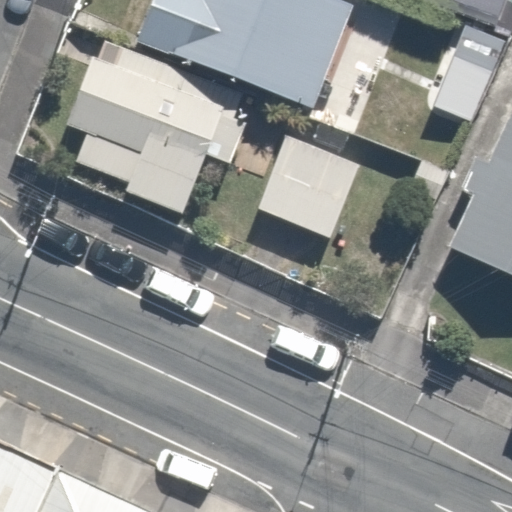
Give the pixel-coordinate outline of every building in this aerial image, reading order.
[(340,0),(130,0),(118,31),(303,101),(340,0)] [(416,0),(455,15),(441,55),(472,65),(486,25),(495,0),(416,0)] [(238,91),(114,44),(106,63),(74,51),(46,125),(74,136),(67,155),(121,175),(116,187),(175,210),(181,193),(198,199),(238,91)] [(511,278),(511,116),(508,114),(486,164),(473,159),(459,191),(472,196),(448,251),(511,278)] [(323,237),(353,157),(275,128),(245,208),(323,237)] [(388,207),(419,217),(439,159),(408,149),(406,154),(388,207)] [(0,511),(38,511),(58,470),(0,443),(0,511)] [(148,511),(58,470),(38,511),(148,511)]
